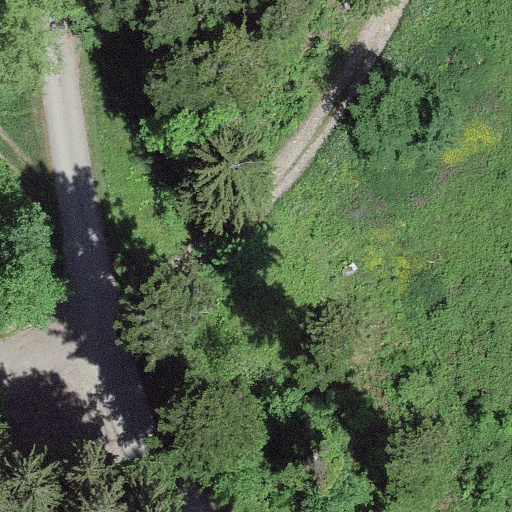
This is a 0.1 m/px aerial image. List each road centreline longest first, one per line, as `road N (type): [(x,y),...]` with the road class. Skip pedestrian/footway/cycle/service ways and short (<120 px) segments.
road 1 (track): [(94,329),(142,313),(223,246),(314,143),(399,0)]
road 2 (track): [(74,219),(0,124)]
